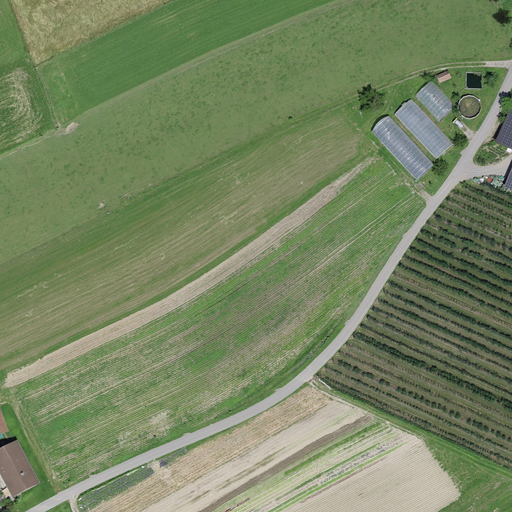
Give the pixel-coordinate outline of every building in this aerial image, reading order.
[(437,76),(441,83),(452,77),(449,70),(437,76)] [(434,78),(416,94),(440,121),(458,105),(434,78)] [(482,104),(479,99),(475,96),(469,95),(464,97),(460,101),(459,106),(460,111),(464,116),(469,118),(474,117),(479,114),(482,109),(482,104)] [(439,158),(455,142),(412,97),(395,113),(439,158)] [(511,148),(511,108),(497,142),(511,148)] [(390,114),(372,130),(419,180),(436,163),(390,114)] [(0,452),(0,466),(15,495),(36,483),(16,444),(0,452)]
